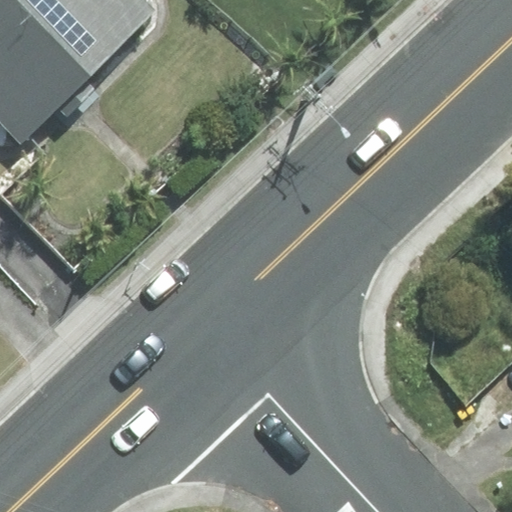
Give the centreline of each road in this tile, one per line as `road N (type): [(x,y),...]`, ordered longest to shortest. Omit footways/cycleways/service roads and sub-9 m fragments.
road 1 (secondary): [(203,330),(511,41)]
road 2 (secondary): [(10,511),(203,330)]
road 3 (residential): [(378,511),(203,330)]
